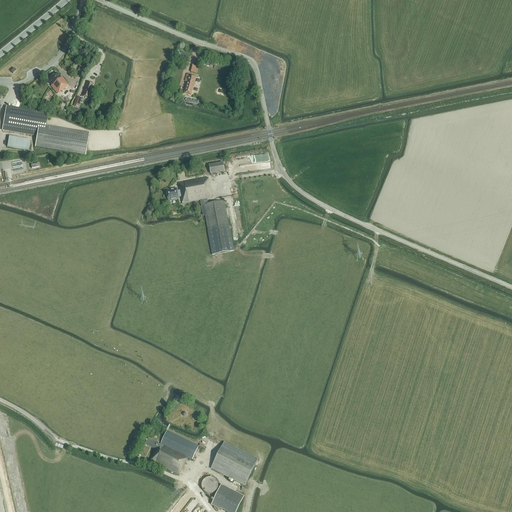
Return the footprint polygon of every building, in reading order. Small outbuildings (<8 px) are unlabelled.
[(61,92),(69,85),(62,77),(61,78),(56,73),(48,80),(52,85),(51,86),(57,94),(61,91),(61,92)] [(191,96),(196,77),(187,74),(185,81),(187,82),(184,94),(191,96)] [(199,93),(203,78),(198,77),(194,92),(199,93)] [(88,99),(93,83),(88,81),(87,82),(83,96),(82,97),(88,99)] [(225,95),(227,89),(219,87),(217,93),(225,95)] [(81,98),(76,96),(73,106),(78,108),(81,98)] [(47,116),(48,114),(6,107),(2,130),(37,136),(35,147),(85,155),(89,134),(45,126),(46,121),(49,122),(49,116),(47,116)] [(29,151),(31,140),(9,137),(7,147),(29,151)] [(211,174),(225,172),(223,163),(222,159),(209,162),(211,174)] [(202,200),(207,199),(212,198),(208,178),(179,184),(180,191),(181,197),(183,204),(202,200)] [(181,197),(180,191),(177,191),(177,189),(167,191),(169,201),(178,199),(178,197),(181,197)] [(233,251),(229,228),(224,201),(208,204),(207,199),(202,200),(213,255),(233,251)] [(179,475),(188,457),(193,459),(199,446),(167,431),(160,445),(149,438),(145,445),(156,450),(150,461),(179,475)] [(212,468),(245,485),(249,478),(258,459),(224,442),(212,468)] [(218,486),(218,485),(218,484),(218,483),(218,482),(217,481),(217,480),(216,480),(216,479),(215,478),(214,478),(213,477),(212,477),(211,477),(210,477),(209,477),(208,477),(207,478),(206,478),(205,479),(204,480),(204,481),(203,481),(203,482),(203,483),(202,484),(202,485),(202,486),(202,487),(203,488),(203,489),(204,490),(204,491),(205,491),(206,492),(207,493),(208,493),(209,493),(210,493),(211,493),(212,493),(213,493),(214,492),(215,492),(216,491),(216,490),(217,490),(217,489),(218,488),(218,487),(218,486)] [(236,511),(244,497),(221,485),(211,505),(221,510),(221,509),(225,511),(236,511)]
